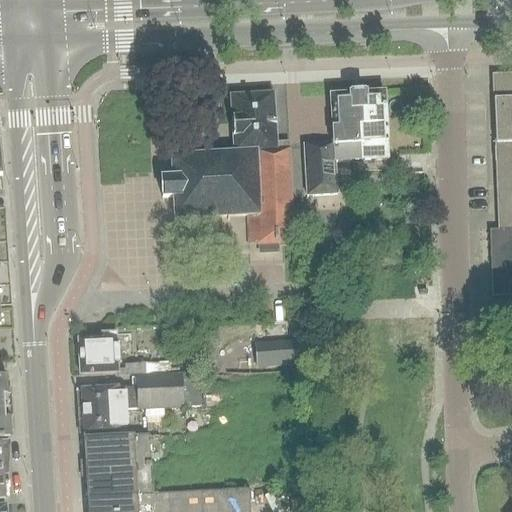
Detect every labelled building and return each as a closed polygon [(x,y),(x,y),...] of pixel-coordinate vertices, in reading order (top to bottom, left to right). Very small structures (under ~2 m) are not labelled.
[(511,77),(510,78),(511,85),(494,86),(494,101),(493,101),(494,132),(495,146),(496,146),(499,218),(511,217),(511,77)] [(332,146),(303,148),(306,199),(336,197),(334,164),(356,163),(387,162),(386,145),(387,145),(384,94),(353,96),(329,98),(332,146)] [(273,96),(251,97),(230,98),(234,155),(227,155),(226,152),(224,152),(224,155),(200,157),(200,154),(198,154),(198,157),(171,159),(172,181),(161,181),(162,199),(173,199),(174,221),(202,220),(202,223),(204,223),(204,219),(227,218),(227,221),(229,221),(229,218),(247,217),(248,244),(254,244),(254,246),(276,245),(276,248),(292,248),(288,145),(276,146),(273,96)] [(511,233),(499,234),(491,234),(494,296),(511,295),(511,233)] [(371,250),(373,269),(404,266),(402,246),(371,250)] [(117,376),(117,372),(115,336),(101,336),(101,340),(78,341),(80,377),(117,376)] [(272,369),(291,368),(290,343),(272,344),(272,369)] [(122,367),(117,372),(117,376),(117,379),(135,378),(169,377),(168,365),(145,366),(122,367)] [(182,376),(169,377),(135,378),(135,390),(117,391),(117,390),(81,392),(83,437),(119,435),(119,434),(126,434),(125,411),(136,410),(136,413),(184,411),(183,410),(200,409),(199,377),(182,378),(182,376)] [(0,440),(10,440),(9,419),(6,378),(0,378),(0,440)] [(87,511),(249,511),(248,492),(151,497),(148,437),(83,441),(87,511)] [(0,500),(4,500),(4,499),(8,498),(7,483),(3,483),(3,477),(0,477),(0,500)]
